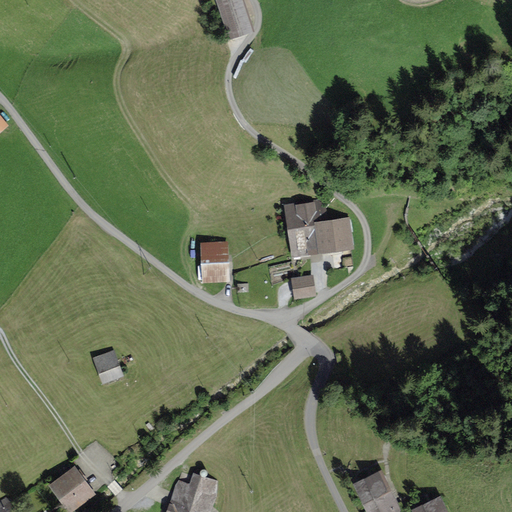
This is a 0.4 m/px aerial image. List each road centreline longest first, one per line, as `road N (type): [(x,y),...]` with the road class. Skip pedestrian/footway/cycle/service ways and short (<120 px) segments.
road 1 (residential): [(0,100),(89,216),(200,298),(284,319),(306,343)]
road 2 (residential): [(118,511),(306,343)]
road 3 (unclassified): [(344,511),(310,430),(321,362),(306,343)]
